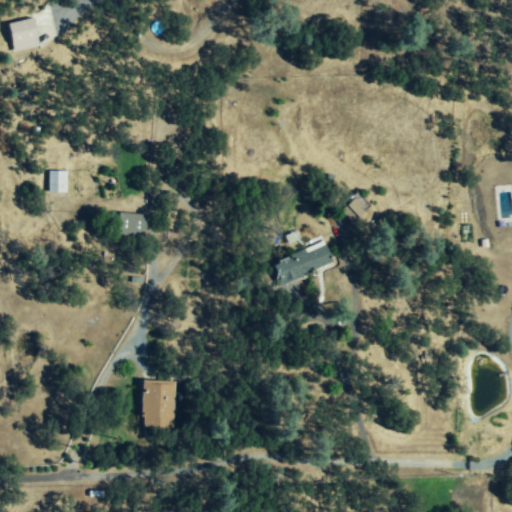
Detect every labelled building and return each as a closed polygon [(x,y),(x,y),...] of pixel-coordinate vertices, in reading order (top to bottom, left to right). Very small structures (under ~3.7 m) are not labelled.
[(5,24),(12,52),(39,46),(32,17),(5,24)] [(46,192),(64,192),(65,171),(47,171),(46,192)] [(352,223),(365,211),(352,198),(339,210),(352,223)] [(144,213),(116,213),(116,235),(144,235),(144,213)] [(270,261),(280,285),(331,263),(321,239),(270,261)] [(173,381),(141,380),(140,427),(171,428),(173,381)]
